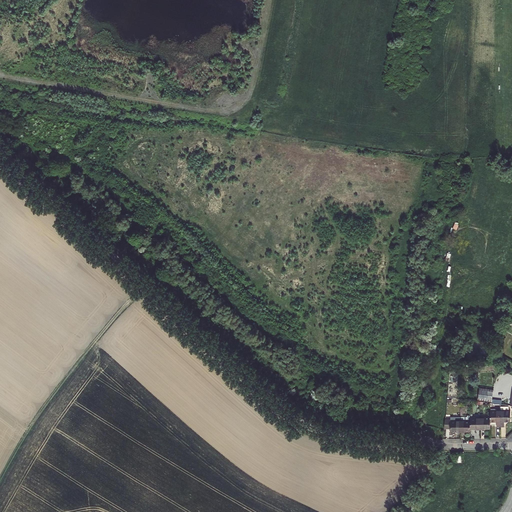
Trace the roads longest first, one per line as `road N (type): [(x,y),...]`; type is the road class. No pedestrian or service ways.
road 1 (unclassified): [(0,152),(295,420),(333,435),(436,445)]
road 2 (track): [(0,74),(221,113),(252,86),(269,0)]
road 3 (track): [(0,481),(40,413),(145,287)]
